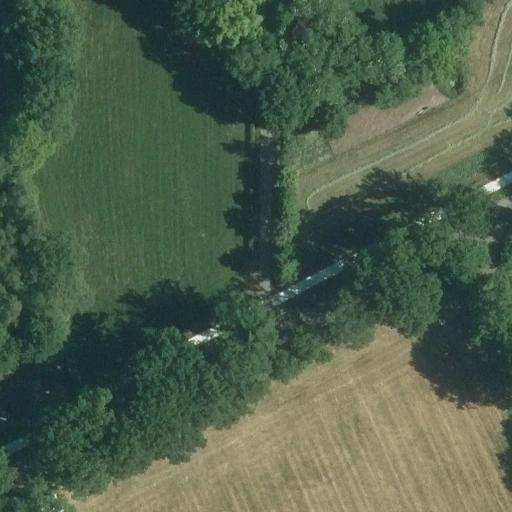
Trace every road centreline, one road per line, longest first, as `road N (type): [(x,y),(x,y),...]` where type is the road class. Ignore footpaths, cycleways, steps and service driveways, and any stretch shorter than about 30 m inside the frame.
road 1 (tertiary): [(0,485),(278,341)]
road 2 (residential): [(278,341),(264,306),(268,38)]
road 3 (tertiary): [(278,341),(473,236)]
